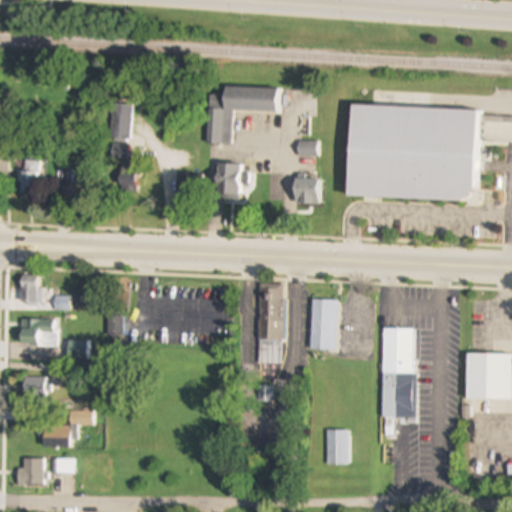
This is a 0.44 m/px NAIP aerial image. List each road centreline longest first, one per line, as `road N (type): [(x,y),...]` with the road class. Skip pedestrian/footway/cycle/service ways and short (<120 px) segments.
road 1 (secondary): [(511,269),(0,245)]
road 2 (residential): [(511,18),(247,0)]
